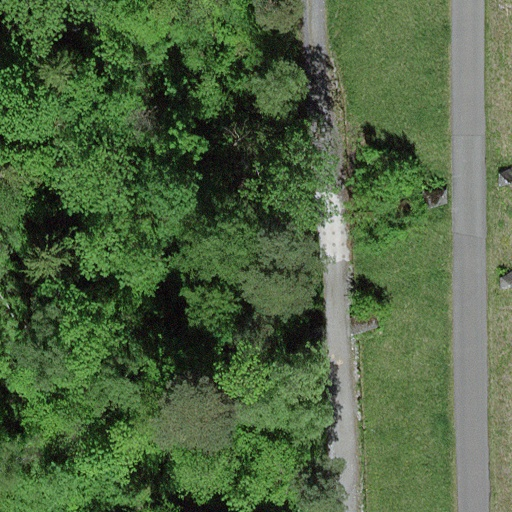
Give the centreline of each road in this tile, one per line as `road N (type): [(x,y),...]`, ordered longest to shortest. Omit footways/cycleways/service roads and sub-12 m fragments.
road 1 (track): [(324,0),(349,511)]
road 2 (track): [(469,0),(475,511)]
